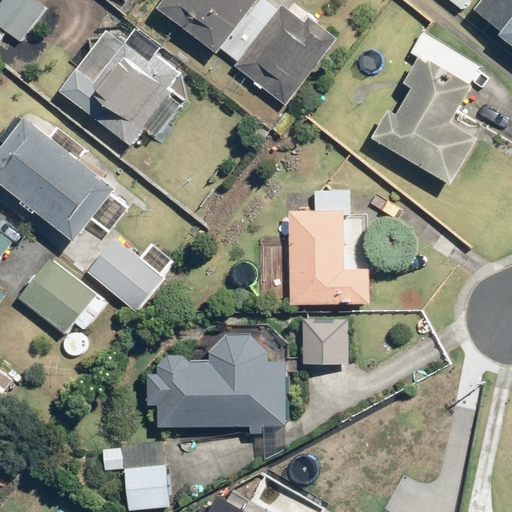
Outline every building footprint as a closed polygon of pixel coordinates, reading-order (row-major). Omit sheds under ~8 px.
[(53,5),(45,0),(9,0),(0,12),(0,39),(4,42),(13,29),(27,39),(53,5)] [(174,0),(173,1),(230,48),(267,0),(174,0)] [(292,0),(243,63),(263,78),(259,83),(278,97),(281,93),(294,102),(347,35),(324,17),(325,16),(316,9),(313,13),(300,3),(299,6),(292,0)] [(440,0),(458,15),(471,0),(440,0)] [(511,0),(481,0),(467,19),(511,53),(511,0)] [(494,66),(431,28),(417,50),(426,56),(411,80),(424,88),(411,109),(401,104),(382,134),(460,182),(491,131),(464,114),(494,66)] [(111,41),(71,88),(137,145),(155,123),(163,130),(190,100),(177,89),(194,69),(164,44),(154,57),(127,35),(117,47),(111,41)] [(131,181),(43,109),(0,160),(0,167),(21,184),(16,190),(42,211),(49,203),(89,236),(104,218),(117,229),(137,206),(121,193),(131,181)] [(324,208),(300,208),(300,299),(383,299),(383,265),(370,265),(370,214),(355,214),(355,187),(324,187),(324,208)] [(0,311),(15,291),(0,279),(0,267),(22,239),(0,222),(0,311)] [(143,254),(169,276),(184,258),(158,236),(143,254)] [(112,301),(58,258),(24,301),(69,338),(83,320),(91,327),(107,306),(112,301)] [(357,316),(311,315),(311,361),(356,361),(357,316)] [(275,357),(274,346),(261,331),(234,331),(219,352),(169,353),(169,372),(158,373),(158,404),(168,403),(168,425),(297,423),(296,356),(275,357)] [(0,404),(23,374),(0,356),(0,404)] [(177,504),(175,438),(112,440),(113,470),(135,469),(136,505),(177,504)] [(453,511),(462,459),(419,451),(414,480),(359,471),(352,511),(453,511)] [(258,511),(225,493),(214,511),(258,511)]
